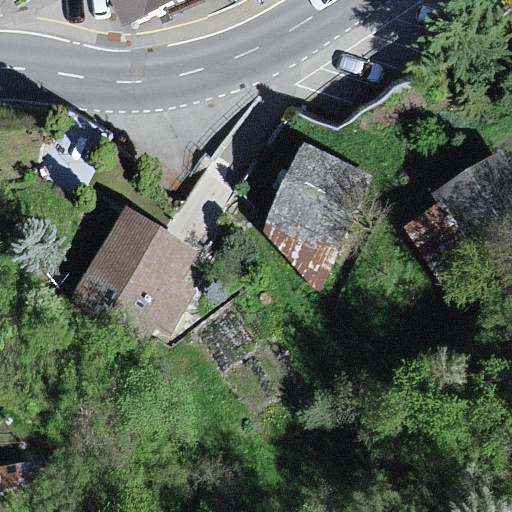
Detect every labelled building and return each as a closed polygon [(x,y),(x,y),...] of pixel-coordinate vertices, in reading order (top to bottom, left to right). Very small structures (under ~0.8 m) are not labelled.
[(112,0),(120,19),(165,0),(112,0)] [(305,148),(263,228),(306,288),(363,176),(305,148)] [(511,173),(502,157),(436,196),(443,207),(484,272),(511,255),(511,173)] [(484,272),(443,207),(408,230),(461,312),(496,290),(484,272)] [(129,208),(60,315),(129,358),(149,325),(171,335),(195,291),(178,280),(197,252),(129,208)] [(36,464),(0,468),(0,496),(40,492),(36,464)]
